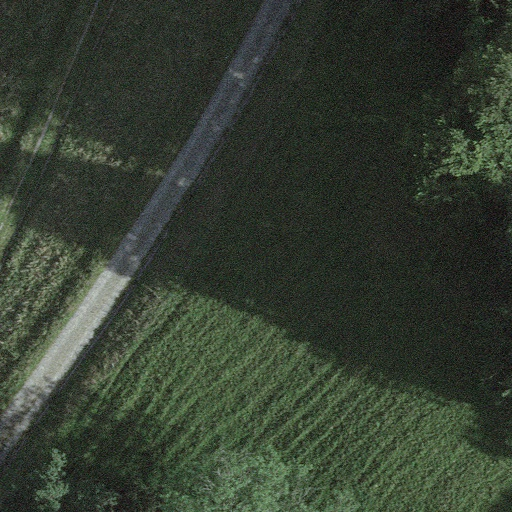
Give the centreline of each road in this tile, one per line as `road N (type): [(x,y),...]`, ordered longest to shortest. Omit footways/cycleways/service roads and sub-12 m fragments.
road 1 (track): [(0,438),(228,112),(285,0)]
road 2 (track): [(0,221),(99,0)]
